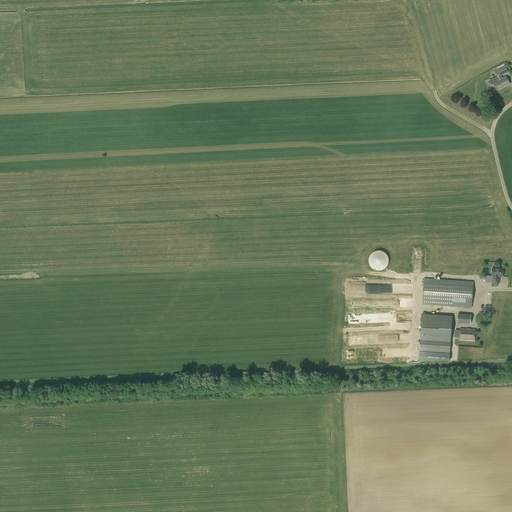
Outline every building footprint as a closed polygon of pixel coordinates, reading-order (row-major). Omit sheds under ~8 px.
[(494,71),(497,77),(489,81),(491,85),(493,84),(497,91),(510,84),(506,77),(502,79),(500,76),(508,72),(504,66),(494,71)] [(487,99),(493,97),(490,91),(485,93),(487,99)] [(388,263),(388,262),(388,261),(388,260),(388,258),(388,257),(387,256),(386,255),(386,254),(384,253),(383,252),(382,251),(380,251),(379,251),(378,251),(376,251),(375,251),(373,252),(372,253),(371,254),(370,255),(370,256),(369,258),(369,259),(369,261),(369,262),(369,263),(369,265),(370,266),(371,267),(372,268),(373,269),(374,270),(375,270),(377,270),(378,271),(380,270),(381,270),(382,270),(384,269),(385,268),(386,267),(387,266),(387,265),(388,264),(388,263)] [(502,277),(503,269),(492,268),(491,276),(493,276),(492,283),(499,283),(499,277),(502,277)] [(471,308),(473,282),(424,278),(422,305),(471,308)] [(449,355),(450,342),(452,316),(422,314),(419,353),(449,355)] [(470,324),(471,315),(458,314),(457,323),(470,324)] [(474,340),(475,329),(460,328),(460,330),(455,330),(454,337),(459,338),(459,339),(474,340)]
